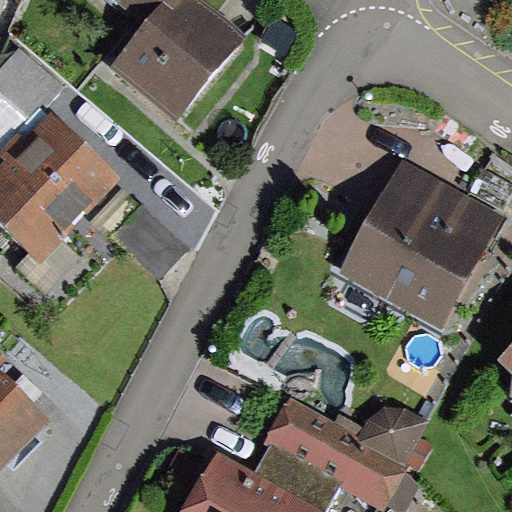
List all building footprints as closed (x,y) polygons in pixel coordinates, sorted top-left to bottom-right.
[(111,0),(158,38),(189,0),(111,0)] [(236,59),(180,13),(122,82),(178,128),(236,59)] [(51,123),(0,177),(0,226),(41,266),(117,186),(51,123)] [(399,175),(343,285),(440,334),(496,225),(399,175)] [(162,278),(187,251),(144,211),(119,238),(162,278)] [(0,390),(0,477),(7,484),(51,435),(0,390)] [(218,477),(199,511),(329,511),(342,489),(386,511),(390,511),(416,464),(418,441),(401,427),(379,426),(360,445),(296,412),(252,495),(218,477)]
